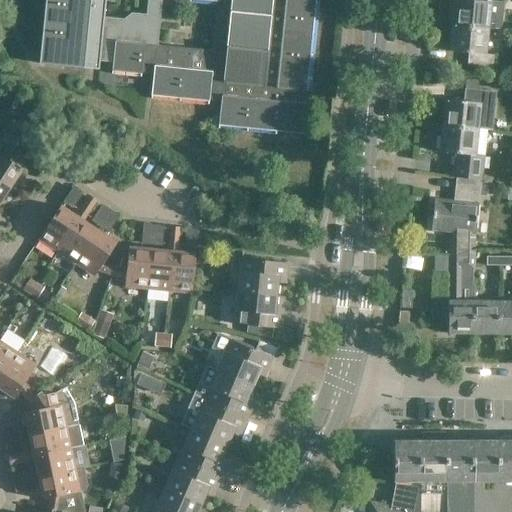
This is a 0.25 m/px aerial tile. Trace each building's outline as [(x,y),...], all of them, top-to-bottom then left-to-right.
[(146,0),(144,17),(129,15),(122,21),(103,19),(104,0),(44,0),(38,65),(98,71),(98,63),(112,64),(110,75),(112,75),(112,72),(139,75),(139,78),(140,78),(141,73),(152,75),(150,100),(219,107),(217,130),(303,139),(307,105),(302,104),(303,92),(308,93),(317,0),(146,0)] [(476,1),(476,0),(454,0),(452,24),(488,28),(491,2),(476,1)] [(488,28),(452,24),(449,51),(468,53),(467,64),(493,67),(494,54),(485,53),(488,28)] [(465,80),(464,90),(477,91),(478,82),(465,80)] [(491,131),(495,93),(490,92),(477,91),(464,90),(463,101),(444,100),(442,126),(486,130),(491,131)] [(481,181),(482,169),(483,155),(486,130),(442,126),(439,152),(455,154),(452,179),(455,179),(481,181)] [(0,154),(0,180),(10,187),(22,169),(20,168),(24,160),(14,153),(9,161),(0,154)] [(511,174),(504,174),(503,183),(511,183),(511,174)] [(480,184),(481,181),(455,179),(454,202),(434,201),(431,230),(451,232),(451,256),(474,256),(474,234),(476,234),(478,205),(479,195),(480,184)] [(0,202),(10,187),(0,180),(0,202)] [(488,185),(480,184),(479,195),(488,195),(488,185)] [(82,206),(90,211),(97,200),(89,196),(82,206)] [(79,219),(76,216),(60,206),(39,239),(57,251),(79,219)] [(76,264),(98,231),(83,221),(90,211),(82,206),(76,216),(79,219),(57,251),(76,264)] [(170,239),(178,240),(179,227),(171,227),(170,239)] [(98,231),(76,264),(95,276),(98,270),(112,275),(115,267),(103,263),(116,243),(98,231)] [(151,250),(147,289),(169,291),(173,252),(177,252),(178,240),(170,239),(168,251),(151,250)] [(147,289),(151,250),(129,247),(127,261),(121,259),(118,268),(115,267),(112,275),(125,280),(125,286),(147,289)] [(195,254),(177,252),(173,252),(169,291),(192,293),(195,254)] [(427,256),(427,273),(448,273),(448,256),(427,256)] [(473,270),(474,256),(451,256),(450,301),(441,301),(441,330),(448,330),(448,333),(473,334),(473,302),(473,286),(471,285),(471,270),(473,270)] [(499,266),(499,257),(486,257),(486,266),(499,266)] [(499,257),(499,266),(511,266),(511,257),(499,257)] [(237,291),(276,295),(278,277),(286,278),(287,263),(240,258),(237,291)] [(29,294),(37,282),(31,278),(23,290),(29,294)] [(37,282),(29,294),(37,299),(45,287),(37,282)] [(281,329),(282,314),(274,313),(276,295),(237,291),(234,324),(247,325),(247,333),(272,340),(273,328),(281,329)] [(411,307),(411,292),(401,292),(401,307),(411,307)] [(473,302),(473,334),(498,334),(498,302),(473,302)] [(511,302),(498,302),(498,334),(511,334),(511,302)] [(82,312),(76,323),(89,331),(96,320),(82,312)] [(93,334),(105,339),(112,321),(99,316),(93,334)] [(163,347),(165,333),(157,332),(156,346),(163,347)] [(165,333),(163,347),(172,347),(173,334),(165,333)] [(255,351),(230,340),(217,370),(253,386),(260,369),(267,372),(277,349),(259,341),(255,351)] [(0,379),(17,353),(0,341),(0,379)] [(155,357),(144,352),(139,364),(150,369),(155,357)] [(36,365),(17,353),(0,379),(0,388),(14,398),(19,391),(26,401),(33,396),(24,383),(36,365)] [(204,400),(247,418),(253,405),(245,402),(253,386),(217,370),(204,400)] [(164,383),(141,374),(136,384),(160,394),(164,383)] [(75,402),(66,387),(58,392),(48,392),(47,392),(45,388),(33,396),(26,401),(33,411),(24,412),(29,434),(79,424),(75,402)] [(190,430),(227,445),(234,428),(241,431),(247,418),(204,400),(190,430)] [(33,456),(84,445),(79,424),(29,434),(32,452),(20,454),(22,463),(34,460),(33,456)] [(178,459),(221,478),(227,465),(219,461),(227,445),(190,430),(178,459)] [(109,440),(113,461),(123,461),(124,436),(109,440)] [(511,511),(511,441),(394,442),(394,483),(395,483),(392,506),(371,502),(368,511),(511,511)] [(38,478),(85,468),(91,467),(86,445),(84,445),(33,456),(34,460),(38,478)] [(10,465),(22,463),(20,454),(8,457),(10,465)] [(165,488),(201,504),(208,488),(215,491),(221,478),(178,459),(165,488)] [(62,511),(84,511),(80,491),(86,490),(89,486),(85,468),(38,478),(42,499),(51,498),(48,509),(62,511)] [(197,511),(201,504),(165,488),(154,511),(197,511)]
